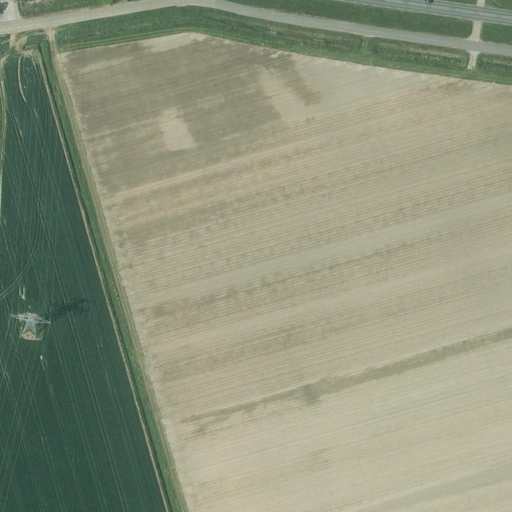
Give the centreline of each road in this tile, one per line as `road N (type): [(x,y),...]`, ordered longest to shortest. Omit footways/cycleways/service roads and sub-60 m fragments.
road 1 (unclassified): [(0,30),(205,1),(511,51)]
road 2 (track): [(0,196),(10,116),(8,28)]
road 3 (primary): [(511,18),(383,0)]
